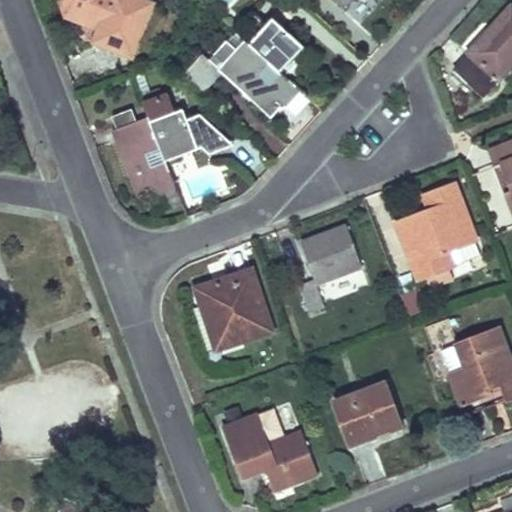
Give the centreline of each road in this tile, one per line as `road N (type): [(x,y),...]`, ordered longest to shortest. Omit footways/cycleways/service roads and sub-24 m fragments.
road 1 (residential): [(452,0),(262,208),(115,269)]
road 2 (residential): [(115,269),(210,511)]
road 3 (residential): [(12,0),(89,204)]
road 4 (residential): [(364,511),(511,456)]
